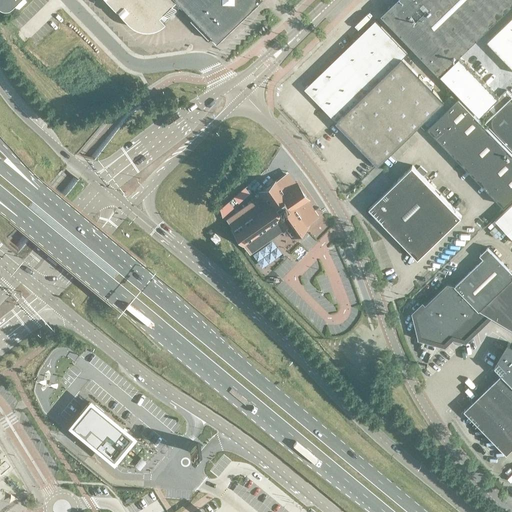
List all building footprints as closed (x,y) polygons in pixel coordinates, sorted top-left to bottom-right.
[(10,8),(11,7),(18,0),(0,0),(0,8),(0,9),(1,9),(2,9),(3,10),(5,10),(6,10),(7,9),(8,9),(9,8),(10,8)] [(183,5),(177,0),(106,0),(129,22),(131,25),(133,26),(134,27),(137,28),(139,29),(141,29),(142,30),(145,30),(146,30),(148,30),(149,30),(150,30),(152,29),(153,29),(156,28),(158,28),(160,26),(161,26),(162,25),(164,23),(166,22),(165,21),(183,5)] [(177,0),(183,5),(217,40),(258,0),(177,0)] [(511,0),(395,0),(381,14),(440,74),(452,63),(511,3),(511,0)] [(424,121),(442,103),(444,101),(402,58),(407,53),(375,20),(305,88),(378,165),(424,121)] [(495,49),(511,32),(511,27),(506,21),(486,40),(495,49)] [(511,49),(511,32),(495,49),(504,58),(511,49)] [(448,83),(468,64),(460,56),(440,75),(448,83)] [(476,72),(468,64),(448,83),(456,91),(476,72)] [(464,99),(484,80),(476,72),(456,91),(464,99)] [(491,88),(484,80),(464,99),(472,107),(491,88)] [(499,97),(491,88),(472,107),(479,116),(499,97)] [(511,96),(506,91),(480,117),(511,149),(511,96)] [(442,103),(424,121),(430,127),(505,206),(511,198),(511,152),(459,98),(448,109),(442,103)] [(418,259),(462,216),(412,165),(373,203),(375,205),(373,206),(378,212),(376,215),(418,259)] [(261,194),(226,218),(232,227),(231,227),(243,244),(262,230),(266,235),(271,231),(274,235),(285,227),(290,235),(307,224),(307,223),(318,215),(307,199),(296,182),(284,190),(276,179),(259,191),(261,194)] [(511,204),(495,220),(511,237),(511,204)] [(210,238),(216,243),(220,239),(214,233),(210,238)] [(465,337),(488,315),(511,291),(511,272),(487,247),(479,254),(483,258),(455,285),(447,283),(416,313),(422,336),(444,343),(453,334),(465,337)] [(511,291),(488,315),(511,328),(511,344),(508,342),(494,365),(502,373),(464,410),(507,454),(511,448),(511,291)] [(33,341),(47,335),(45,331),(31,337),(33,341)] [(80,431),(79,433),(110,459),(112,457),(113,459),(129,439),(132,436),(129,434),(91,402),(75,422),(74,422),(72,425),(74,427),(73,428),(77,431),(78,429),(80,431)]
